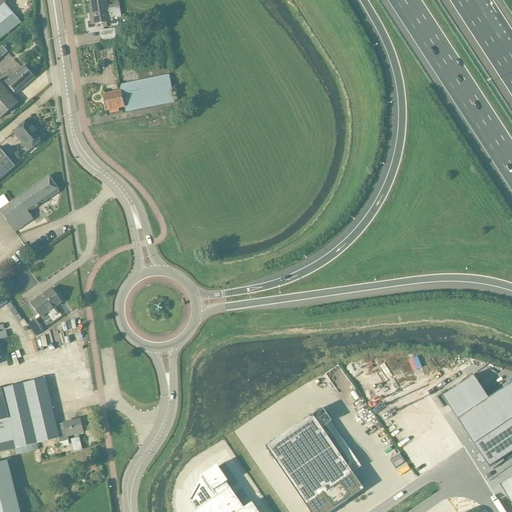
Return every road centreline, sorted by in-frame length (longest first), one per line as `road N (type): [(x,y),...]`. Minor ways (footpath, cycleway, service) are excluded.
road 1 (motorway): [(362,0),(385,38),(400,88),(401,136),(383,195),(346,244),(313,268),(242,291),(193,295)]
road 2 (track): [(296,0),(352,95),(357,133),(349,175),(334,208),(302,239),(269,259),(215,273)]
road 3 (motorway): [(195,314),(415,282),(511,289)]
road 4 (motorway): [(404,0),(511,165)]
road 5 (tertiary): [(161,271),(133,195),(87,150),(70,119)]
road 6 (tertiary): [(70,119),(76,156),(126,205),(141,274)]
road 7 (tertiary): [(131,511),(133,471),(165,422),(169,390)]
road 8 (unclassified): [(482,491),(447,465),(374,511)]
road 9 (tertiary): [(70,119),(52,0)]
